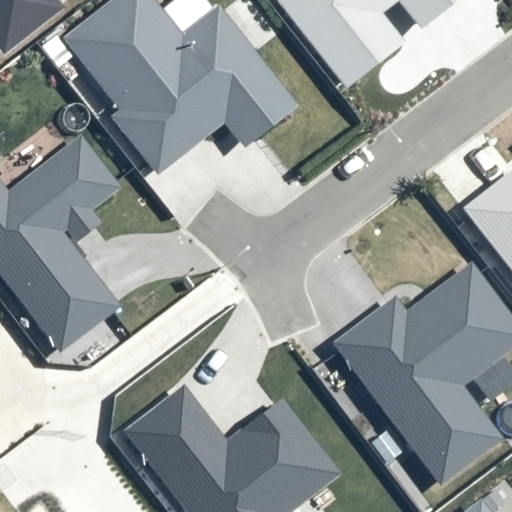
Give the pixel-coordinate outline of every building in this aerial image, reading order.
[(0,0),(0,42),(9,54),(63,11),(53,0),(0,0)] [(115,0),(61,42),(117,114),(111,119),(157,178),(223,126),(242,150),(297,108),(218,6),(181,35),(154,0),(115,0)] [(273,0),(344,91),(404,45),(380,15),(396,3),(418,33),(460,0),(273,0)] [(119,311),(60,235),(65,232),(74,243),(100,224),(91,212),(120,190),(79,138),(7,193),(0,183),(0,159),(0,158),(0,277),(60,355),(119,311)] [(511,172),(460,212),(511,278),(511,172)] [(330,349),(439,489),(502,440),(461,389),(511,349),(511,321),(467,264),(403,314),(392,300),(330,349)] [(185,385),(124,432),(186,511),(294,511),(343,474),(283,398),(228,441),(185,385)] [(486,511),(479,502),(466,511),(486,511)]
